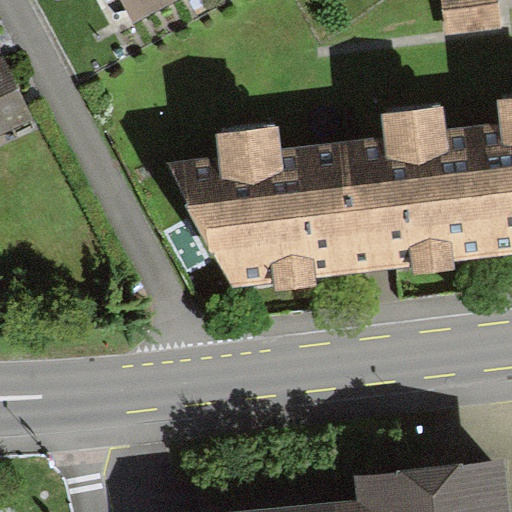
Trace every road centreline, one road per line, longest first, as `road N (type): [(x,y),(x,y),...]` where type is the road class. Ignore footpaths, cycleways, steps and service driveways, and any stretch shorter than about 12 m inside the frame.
road 1 (residential): [(190,382),(193,341),(10,0)]
road 2 (primary): [(511,344),(190,382)]
